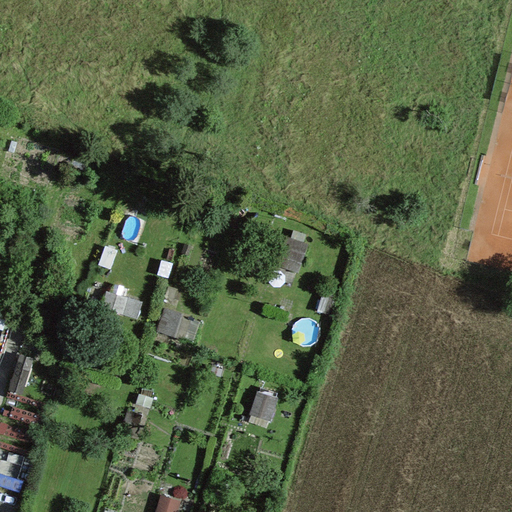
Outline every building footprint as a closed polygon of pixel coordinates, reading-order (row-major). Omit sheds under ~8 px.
[(300,259),(305,244),(288,239),(283,254),(300,259)] [(332,314),(338,296),(325,290),(319,309),(332,314)] [(121,311),(125,299),(108,294),(104,306),(107,306),(121,311)] [(178,314),(166,310),(160,329),(172,333),(178,314)] [(260,389),(259,394),(258,394),(254,406),(256,406),(271,411),(275,400),(275,399),(276,395),(260,389)] [(175,511),(179,500),(162,495),(156,511),(175,511)]
